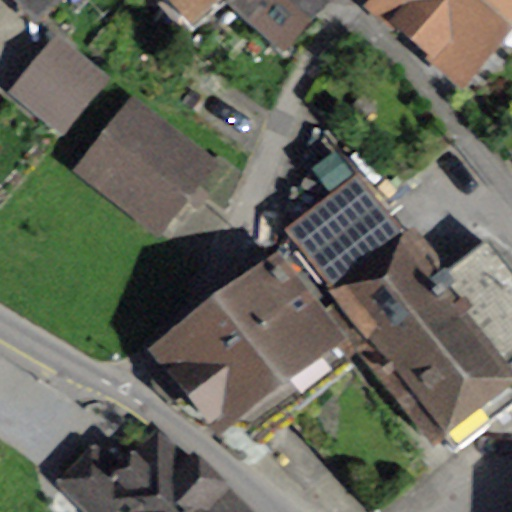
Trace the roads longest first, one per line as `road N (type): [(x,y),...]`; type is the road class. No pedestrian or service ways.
road 1 (residential): [(117,389),(183,321),(224,261),(341,0)]
road 2 (track): [(511,199),(338,3)]
road 3 (residential): [(273,511),(117,389)]
road 4 (residential): [(117,389),(0,324)]
